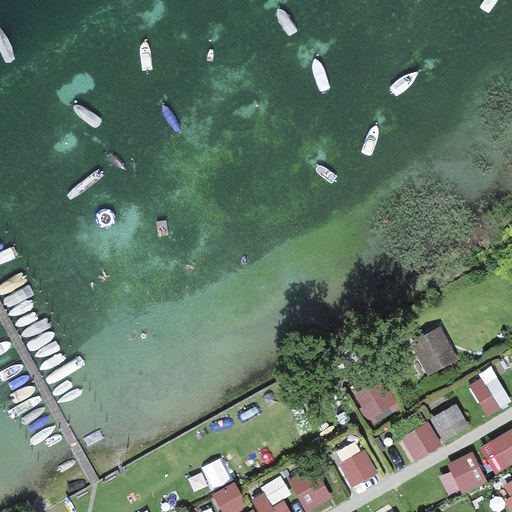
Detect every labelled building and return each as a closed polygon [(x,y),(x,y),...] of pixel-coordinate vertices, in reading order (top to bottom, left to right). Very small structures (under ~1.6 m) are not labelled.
[(429,373),(460,358),(446,330),(415,345),(429,373)] [(489,415),(511,401),(511,396),(496,369),(470,383),(489,415)] [(366,415),(385,412),(382,396),(364,399),(366,415)] [(446,440),(472,425),(458,401),(432,417),(446,440)] [(431,419),(402,436),(416,460),(445,444),(431,419)] [(511,428),(492,439),(505,466),(511,463),(511,428)] [(355,487),(382,472),(368,449),(342,464),(355,487)] [(451,494),(489,480),(478,453),(440,467),(451,494)] [(511,480),(500,487),(511,508),(511,480)] [(224,511),(234,511),(247,506),(236,482),(215,491),(224,511)] [(329,483),(300,495),(307,511),(308,511),(336,500),(329,483)] [(478,511),(506,511),(509,511),(494,484),(470,498),(478,511)]
